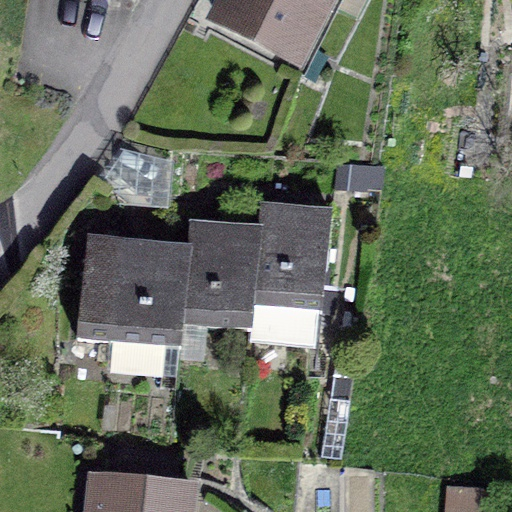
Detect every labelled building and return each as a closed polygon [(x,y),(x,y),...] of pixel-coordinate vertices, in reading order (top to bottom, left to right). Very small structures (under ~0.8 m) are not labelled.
[(332,0),(227,0),(215,25),(298,67),(332,0)] [(113,153),(112,194),(169,196),(170,155),(113,153)] [(252,343),(318,350),(331,222),(265,215),(263,237),(252,338),(252,343)] [(184,331),(252,338),(263,237),(194,230),(192,258),(184,331)] [(75,347),(181,358),(184,331),(192,258),(85,247),(75,347)] [(101,481),(97,511),(189,511),(191,491),(101,481)] [(451,489),(451,511),(484,511),(483,488),(451,489)]
